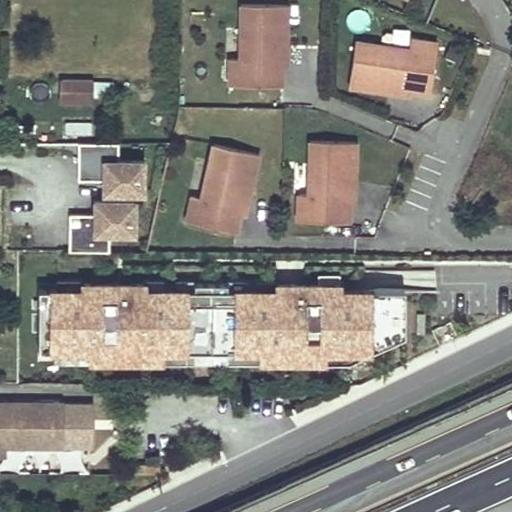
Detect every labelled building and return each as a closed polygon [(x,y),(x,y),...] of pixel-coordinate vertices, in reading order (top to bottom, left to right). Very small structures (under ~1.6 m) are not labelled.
[(285,67),(286,5),(239,4),(239,58),(229,58),(228,85),(280,85),(280,67),(285,67)] [(429,93),(437,43),(410,39),(409,49),(356,40),(348,85),(409,95),(410,90),(429,93)] [(91,80),(61,79),(60,101),(91,102),(91,80)] [(356,139),(310,138),(308,192),(298,192),(297,218),(348,220),(349,202),(354,202),(356,139)] [(141,194),(141,161),(116,161),(117,144),(77,143),(76,180),(101,180),(102,194),(141,194)] [(183,220),(233,233),(238,215),(242,216),(258,156),(213,144),(199,197),(190,195),(183,220)] [(132,233),(132,201),(93,200),(92,214),(67,213),(67,250),(107,251),(107,233),(132,233)] [(82,289),(38,289),(38,350),(90,350),(90,360),(127,360),(127,350),(160,350),(160,360),(194,361),(194,351),(226,351),(226,361),(261,361),(261,351),(292,351),(292,361),(324,361),(324,351),(365,351),(370,351),(404,335),(404,332),(404,312),(404,290),(339,290),(339,283),(277,283),(277,289),(228,289),(228,283),(195,283),(195,289),(145,289),(145,283),(82,282),(82,289)] [(424,312),(404,312),(404,332),(424,332),(424,312)] [(160,360),(160,350),(127,350),(127,360),(160,360)] [(226,361),(226,351),(194,351),(194,361),(226,361)] [(292,361),(292,351),(261,351),(261,361),(292,361)] [(365,361),(365,351),(324,351),(324,361),(365,361)] [(91,445),(91,404),(61,404),(61,403),(0,403),(0,446),(3,446),(61,446),(61,445),(91,445)]
